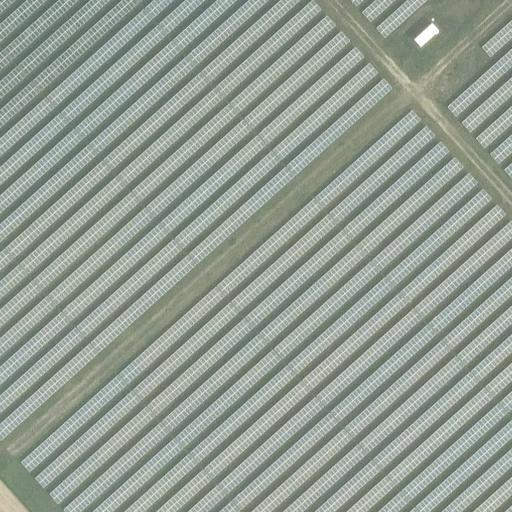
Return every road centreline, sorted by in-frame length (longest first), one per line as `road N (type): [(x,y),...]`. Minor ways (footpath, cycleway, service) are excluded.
road 1 (track): [(511,0),(11,452)]
road 2 (track): [(330,0),(511,201)]
